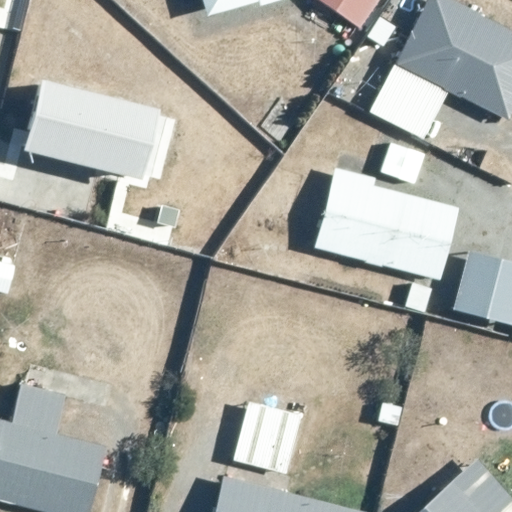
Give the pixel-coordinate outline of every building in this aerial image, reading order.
[(272,0),(192,0),(197,16),(244,2),(245,8),(272,0)] [(371,0),(309,0),(353,29),(371,0)] [(364,113),(417,138),(440,89),(501,118),(511,93),(511,34),(438,0),(417,0),(387,64),(364,113)] [(418,151),(382,141),(373,173),(409,184),(418,151)] [(450,207),(327,172),(307,246),(429,280),(450,207)] [(22,236),(0,230),(0,299),(5,301),(22,236)] [(511,287),(511,260),(459,249),(445,311),(504,324),(511,287)] [(54,394),(14,384),(5,422),(0,420),(0,502),(41,511),(80,511),(95,447),(45,435),(54,394)] [(356,511),(358,509),(275,490),(293,413),(234,399),(208,511),(356,511)] [(511,511),(511,503),(472,458),(410,511),(511,511)]
